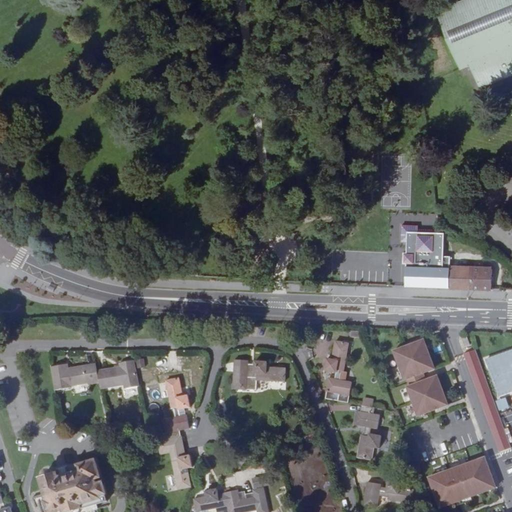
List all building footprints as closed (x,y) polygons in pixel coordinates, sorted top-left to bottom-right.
[(511,0),(472,0),(443,13),(464,67),(474,63),(483,86),(511,73),(511,0)] [(444,234),(407,232),(406,253),(403,253),(402,264),(405,264),(405,267),(449,269),(449,256),(443,256),(444,234)] [(449,269),(405,267),(405,287),(449,288),(449,269)] [(492,289),(492,269),(449,269),(449,288),(492,289)] [(344,375),(346,376),(351,348),(337,345),(333,364),(328,363),(327,374),(338,377),(337,383),(330,382),(326,402),(340,405),(341,399),(351,401),(354,386),(342,384),(344,375)] [(437,376),(426,347),(396,358),(407,387),(409,386),(412,393),(410,394),(420,423),(450,412),(440,383),(428,387),(421,390),(418,383),(426,380),(437,376)] [(511,348),(486,358),(500,394),(511,389),(511,348)] [(478,354),(466,358),(471,373),(483,369),(478,354)] [(257,385),(285,388),(286,373),(267,371),(268,366),(256,365),(255,377),(249,377),(249,370),(235,369),(233,394),(248,395),(248,383),(257,384),(257,385)] [(126,396),(142,393),(136,366),(121,369),(121,373),(98,377),(100,387),(101,395),(125,392),(126,396)] [(501,456),(511,452),(511,448),(483,369),(471,373),(501,456)] [(87,374),(87,372),(70,375),(69,370),(52,373),(56,397),(73,394),(73,392),(100,387),(98,377),(97,372),(87,374)] [(428,387),(426,380),(418,383),(421,390),(428,387)] [(189,399),(183,401),(180,383),(166,385),(171,413),(174,413),(175,422),(164,424),(167,443),(158,445),(161,459),(172,457),(174,466),(172,466),(177,494),(192,491),(188,473),(194,471),(191,459),(179,462),(178,456),(184,454),(181,435),(191,433),(187,419),(181,420),(180,414),(192,412),(189,399)] [(383,421),(377,419),(378,413),(365,410),(364,417),(359,416),(357,430),(369,432),(367,441),(364,441),(360,463),(375,466),(377,455),(382,455),(385,441),(373,439),(374,433),(381,434),(383,421)] [(0,511),(3,511),(2,509),(8,508),(4,494),(3,494),(1,488),(2,487),(0,480),(0,474),(3,474),(0,465),(0,511)] [(99,482),(105,481),(100,465),(84,470),(86,475),(63,482),(61,477),(58,478),(57,476),(55,474),(53,474),(50,474),(49,476),(48,478),(48,481),(46,482),(51,500),(48,506),(50,511),(86,511),(85,507),(105,501),(104,498),(109,497),(107,487),(101,488),(99,482)] [(486,465),(430,485),(440,511),(450,511),(498,495),(486,465)] [(271,480),(256,483),(258,490),(272,488),(271,480)] [(389,503),(417,509),(420,494),(402,491),(402,487),(390,485),(388,496),(382,495),(383,489),(369,487),(365,510),(378,511),(381,500),(390,502),(389,503)] [(230,511),(268,511),(265,491),(241,495),(240,494),(227,497),(220,498),(219,493),(207,495),(208,501),(195,504),(196,511),(220,511),(220,510),(229,508),(230,511)]
